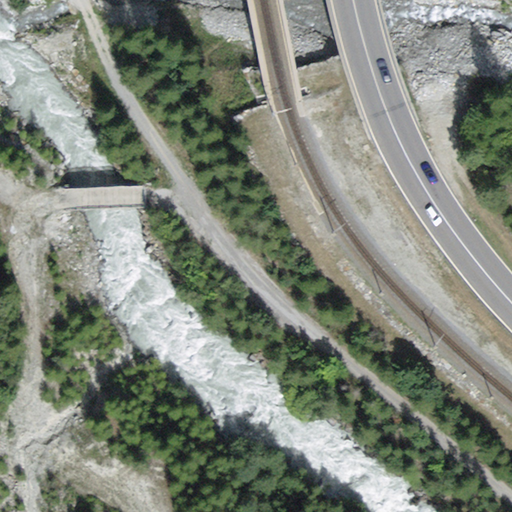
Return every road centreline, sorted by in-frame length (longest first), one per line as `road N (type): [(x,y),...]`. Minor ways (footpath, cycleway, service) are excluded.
road 1 (track): [(185,194),(65,198),(37,209),(27,447),(127,511)]
road 2 (secondary): [(354,0),(377,88),(413,167),(511,303)]
